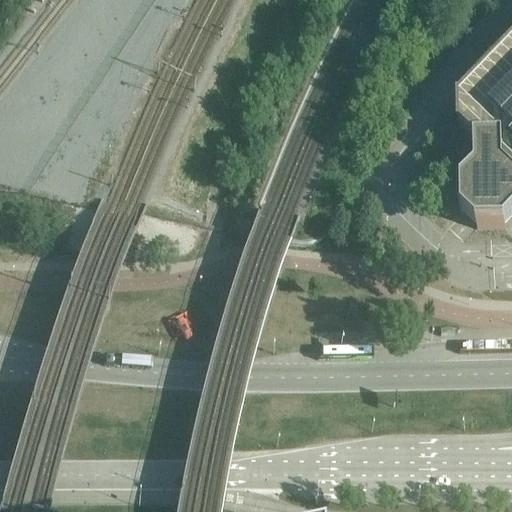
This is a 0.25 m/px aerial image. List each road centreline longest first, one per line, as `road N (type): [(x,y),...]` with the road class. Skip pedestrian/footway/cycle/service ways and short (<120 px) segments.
road 1 (secondary): [(511,371),(164,373),(0,355)]
road 2 (secondary): [(0,485),(168,483),(303,469),(467,470)]
